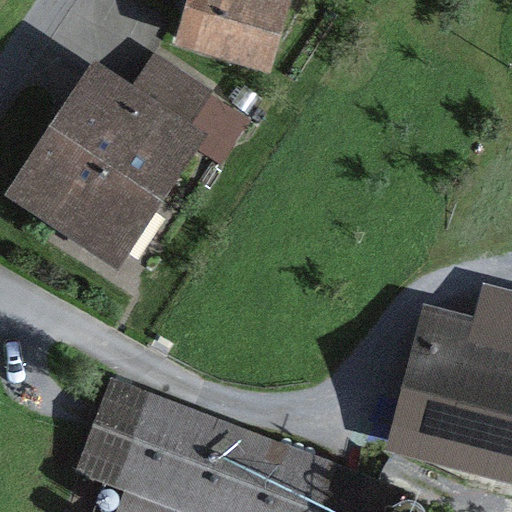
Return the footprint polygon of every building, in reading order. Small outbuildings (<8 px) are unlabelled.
[(187,0),(175,48),(271,73),(291,0),(187,0)] [(93,64),(6,201),(117,273),(199,152),(208,138),(192,128),(212,97),(214,93),(157,54),(130,90),(93,64)] [(255,123),(212,97),(192,128),(208,138),(199,152),(227,170),(255,123)] [(423,307),(384,456),(511,488),(511,292),(482,285),(475,319),(423,307)] [(122,493),(115,511),(381,511),(391,488),(111,380),(75,476),(122,493)]
